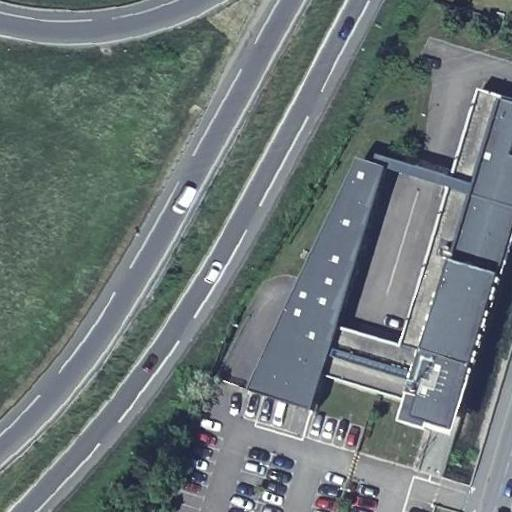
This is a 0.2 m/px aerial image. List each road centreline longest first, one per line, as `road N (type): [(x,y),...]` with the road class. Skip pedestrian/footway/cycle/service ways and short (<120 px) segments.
road 1 (motorway): [(25,511),(152,367),(222,256),(358,0)]
road 2 (motorway): [(292,0),(107,323),(51,398),(0,444)]
road 3 (motorway): [(200,0),(183,11),(87,31),(0,22)]
